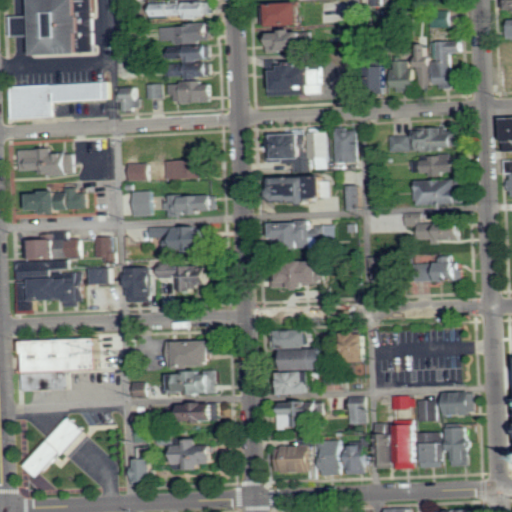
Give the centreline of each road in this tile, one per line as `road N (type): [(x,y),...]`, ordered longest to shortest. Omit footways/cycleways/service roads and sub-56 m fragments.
road 1 (residential): [(0,131),(511,104)]
road 2 (residential): [(0,327),(511,305)]
road 3 (residential): [(480,0),(501,511)]
road 4 (tertiary): [(252,498),(236,0)]
road 5 (tertiary): [(252,498),(511,488)]
road 6 (tertiary): [(3,510),(252,498)]
